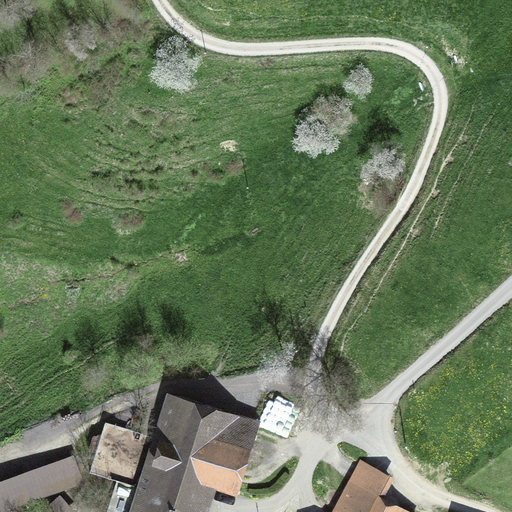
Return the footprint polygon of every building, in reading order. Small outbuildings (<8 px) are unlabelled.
[(196,511),(207,480),(233,488),(253,423),(169,397),(156,440),(105,424),(89,475),(139,490),(132,511),(196,511)] [(0,485),(0,511),(80,485),(72,460),(0,485)] [(357,465),(346,485),(374,500),(385,480),(357,465)] [(393,511),(394,511),(374,500),(346,485),(331,511),(393,511)] [(68,494),(50,509),(52,511),(71,511),(78,506),(68,494)]
